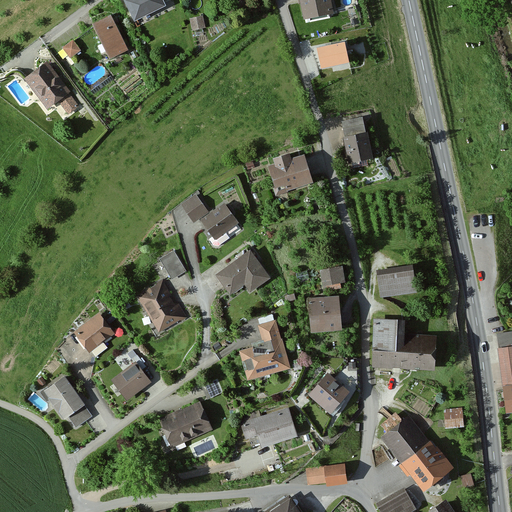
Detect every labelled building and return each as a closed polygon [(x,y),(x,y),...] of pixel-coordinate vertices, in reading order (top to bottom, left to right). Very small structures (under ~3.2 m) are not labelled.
[(120,0),(132,23),(164,8),(163,6),(173,1),(172,0),(120,0)] [(297,0),(302,17),(330,10),(327,0),(297,0)] [(124,50),(107,15),(89,24),(105,59),(124,50)] [(205,28),(202,16),(189,19),(192,31),(205,28)] [(61,48),(69,58),(79,51),(71,41),(61,48)] [(324,55),(330,83),(367,74),(361,47),(324,55)] [(80,106),(45,61),(22,80),(46,110),(56,102),(67,116),(80,106)] [(347,163),(369,159),(360,117),(338,122),(347,163)] [(275,194),(310,183),(301,155),(288,159),(287,153),(270,158),(272,164),(266,166),(275,194)] [(199,219),(214,240),(236,223),(222,203),(208,213),(194,195),(180,206),(193,224),(199,219)] [(269,278),(248,250),(214,276),(228,296),(243,285),(249,294),(269,278)] [(158,261),(171,280),(185,270),(172,251),(158,261)] [(407,265),(375,270),(380,299),(412,294),(407,265)] [(320,286),(342,281),(339,267),(317,272),(320,286)] [(186,317),(178,305),(173,304),(169,298),(170,293),(162,281),(135,297),(159,334),(186,317)] [(334,295),(304,299),(308,332),(338,328),(334,295)] [(71,332),(87,353),(112,335),(97,314),(71,332)] [(370,318),(370,349),(373,369),(432,369),(432,333),(399,333),(399,318),(370,318)] [(272,321),(255,326),(261,345),(236,353),(244,381),(286,368),(272,321)] [(511,336),(511,332),(496,334),(498,350),(496,350),(504,414),(511,413),(511,336)] [(109,382),(126,402),(149,382),(132,362),(109,382)] [(307,396),(327,412),(346,390),(326,373),(307,396)] [(62,422),(68,418),(76,429),(91,418),(61,377),(40,393),(62,422)] [(156,421),(168,449),(211,430),(198,402),(156,421)] [(258,446),(293,434),(285,409),(237,425),(242,440),(255,436),(258,446)] [(460,410),(442,412),(444,429),(462,427),(460,410)] [(433,451),(406,417),(399,422),(394,415),(378,427),(384,435),(379,439),(421,491),(450,468),(434,449),(433,451)] [(324,486),(343,483),(341,465),(304,470),(307,486),(324,484),(324,486)] [(458,479),(462,488),(471,485),(468,476),(458,479)] [(378,503),(383,511),(405,511),(414,507),(404,489),(378,503)] [(296,511),(286,498),(266,511),(296,511)] [(427,511),(451,511),(442,501),(427,511)]
